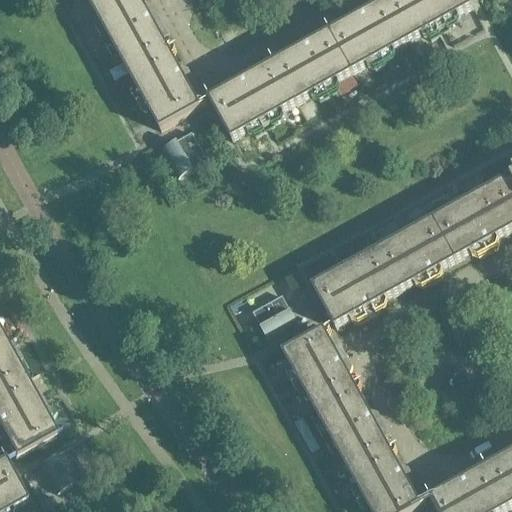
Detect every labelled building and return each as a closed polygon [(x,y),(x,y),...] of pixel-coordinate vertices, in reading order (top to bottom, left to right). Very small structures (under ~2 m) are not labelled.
[(131,0),(87,0),(97,18),(131,0)] [(161,38),(168,34),(162,24),(158,27),(156,23),(158,16),(151,14),(149,15),(140,0),(131,0),(97,18),(110,42),(104,45),(114,64),(120,60),(131,79),(171,56),(161,38)] [(467,0),(398,0),(386,7),(409,48),(427,37),(431,44),(449,34),(446,27),(474,12),(467,0)] [(409,48),(386,7),(372,15),(370,12),(364,10),(363,11),(362,17),(358,19),(355,15),(346,20),(350,27),(331,37),(353,78),(372,68),(376,75),(394,65),(390,58),(409,48)] [(353,78),(331,37),(316,46),(315,43),(308,41),(308,42),(305,48),(302,50),(300,46),(290,51),(294,58),(275,68),(298,109),(317,99),(320,105),(338,95),(335,89),(353,78)] [(202,112),(192,93),(198,89),(193,80),(189,82),(187,78),(188,72),(188,71),(182,69),(179,71),(171,56),(131,79),(141,97),(134,101),(144,119),(151,115),(162,135),(202,112)] [(298,109),(275,68),(252,81),(250,79),(244,77),(242,83),(238,86),(236,82),(226,87),(230,93),(210,104),(233,145),(252,134),(256,141),(274,131),(270,124),(298,109)] [(209,167),(193,137),(163,153),(180,183),(209,167)] [(511,173),(505,177),(509,184),(490,194),(511,233),(511,173)] [(511,235),(511,233),(490,194),(472,205),(468,198),(450,208),(453,215),(435,225),(457,266),(476,255),(479,262),(489,257),(487,253),(491,250),(497,252),(498,252),(500,245),(498,243),(511,235)] [(457,266),(435,225),(416,235),(412,229),(394,239),(398,245),(375,258),(397,299),(420,286),(424,293),(433,287),(431,284),(435,281),(441,283),(442,283),(444,276),(442,274),(457,266)] [(397,299),(375,258),(352,271),(348,264),(330,274),(334,281),(314,292),(335,329),(337,332),(356,321),(360,328),(369,323),(367,319),(371,317),(377,318),(378,318),(380,312),(378,309),(397,299)] [(299,330),(291,314),(283,300),(253,316),(270,346),(299,330)] [(348,377),(351,375),(353,369),(352,368),(346,366),(344,362),(348,360),(343,351),(336,354),(325,335),(285,357),(295,377),(289,381),(299,399),(305,395),(318,418),(359,395),(348,377)] [(15,365),(21,361),(11,343),(5,347),(0,338),(0,397),(25,383),(15,365)] [(56,439),(45,420),(52,416),(42,398),(35,402),(25,383),(0,397),(0,444),(4,442),(15,462),(56,439)] [(381,437),(388,433),(383,423),(379,426),(377,422),(378,415),(372,413),(369,414),(359,395),(318,418),(331,441),(324,444),(334,463),(341,459),(351,478),(392,455),(381,437)] [(511,450),(502,455),(506,462),(487,472),(509,511),(510,511),(511,511),(511,450)] [(87,480),(71,451),(41,467),(58,497),(87,480)] [(421,511),(423,511),(412,492),(419,488),(414,479),(410,481),(407,477),(409,471),(409,470),(402,468),(400,470),(392,455),(351,478),(361,496),(355,500),(361,511),(421,511)] [(14,511),(26,505),(14,482),(4,465),(0,466),(0,511),(14,511)] [(509,511),(487,472),(473,480),(471,477),(465,476),(464,476),(463,482),(459,485),(456,481),(447,486),(451,492),(431,503),(436,511),(509,511)]
